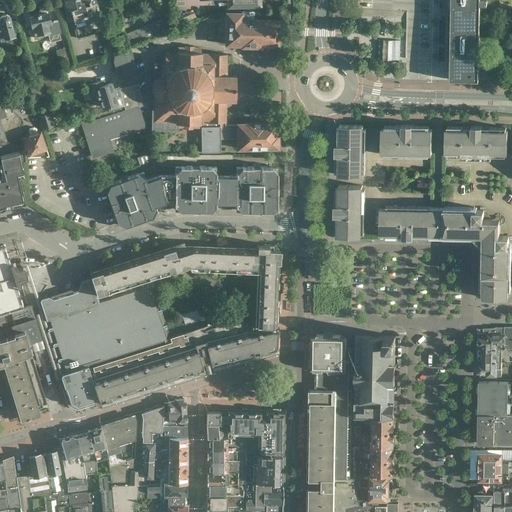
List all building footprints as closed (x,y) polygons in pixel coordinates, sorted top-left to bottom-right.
[(64,0),(70,20),(73,19),(78,38),(93,34),(92,30),(101,28),(97,13),(100,12),(96,0),(64,0)] [(487,0),(451,0),(450,80),(479,81),(480,4),(487,5),(487,0)] [(35,38),(60,32),(57,20),(50,21),(48,13),(47,9),(45,8),(41,9),(40,12),(40,15),(30,17),(35,38)] [(242,45),(261,46),(261,44),(278,45),(278,37),(280,37),(280,20),(241,19),(241,13),(227,13),(226,44),(242,44),(242,45)] [(1,41),(6,39),(5,37),(14,34),(9,16),(5,14),(1,15),(0,16),(0,37),(1,41)] [(126,34),(130,45),(169,29),(164,18),(126,34)] [(193,47),(193,46),(185,46),(185,47),(178,47),(178,53),(165,53),(165,55),(163,59),(160,63),(154,63),(153,80),(152,84),(152,89),(153,92),(153,129),(177,130),(177,127),(184,127),(184,129),(192,129),(192,127),(202,127),(202,153),(222,153),(222,135),(238,135),(239,148),(278,148),(277,135),(276,135),(276,124),(266,124),(266,123),(247,123),(247,124),(226,124),(226,107),(228,107),(229,107),(230,107),(230,106),(231,105),(232,105),(232,104),(232,103),(232,101),(235,101),(235,76),(226,76),(226,54),(201,54),(201,47),(193,47)] [(93,156),(113,150),(109,137),(145,126),(138,105),(134,89),(138,88),(137,83),(139,82),(130,47),(115,54),(113,61),(119,85),(124,106),(111,110),(81,119),(93,156)] [(68,68),(75,66),(70,48),(63,50),(68,68)] [(77,74),(87,70),(85,64),(75,67),(77,74)] [(42,78),(38,65),(33,66),(37,79),(42,78)] [(35,97),(63,88),(58,74),(30,83),(35,97)] [(111,110),(124,106),(119,85),(112,87),(111,82),(103,85),(101,79),(86,83),(92,105),(101,102),(103,107),(109,105),(111,110)] [(65,123),(63,115),(52,119),(50,113),(39,116),(43,129),(65,123)] [(336,144),(336,172),(338,172),(338,175),(364,175),(364,172),(366,172),(367,128),(364,128),(364,125),(339,124),(339,128),(337,127),(336,144)] [(402,126),(385,125),(385,127),(382,127),(381,153),(385,153),(385,155),(429,156),(429,153),(432,154),(433,128),(430,128),(429,126),(413,126),(413,125),(402,125),(402,126)] [(448,128),(446,128),(445,152),(448,152),(448,154),(462,154),(461,158),(491,159),(492,155),(505,155),(505,153),(508,153),(508,129),(506,129),(506,127),(482,127),(482,126),(472,126),(472,127),(448,126),(448,128)] [(49,156),(40,131),(26,136),(21,138),(25,150),(27,149),(28,156),(49,156)] [(26,162),(25,151),(1,156),(0,155),(0,208),(26,203),(20,177),(24,176),(21,164),(26,162)] [(120,227),(158,214),(156,206),(167,202),(175,202),(175,210),(217,211),(217,201),(236,202),(236,210),(278,211),(278,166),(236,166),(236,174),(217,174),(217,166),(175,166),(175,175),(161,175),(147,180),(144,172),(106,185),(120,227)] [(336,188),(335,205),(335,215),(335,232),(338,232),(338,235),(362,236),(362,233),(365,233),(366,188),(363,188),(363,185),(338,185),(338,188),(336,188)] [(444,237),(444,206),(440,206),(387,205),(387,207),(381,207),(380,234),(386,234),(386,236),(403,236),(403,237),(413,237),(413,236),(440,237),(444,237)] [(444,206),(444,237),(474,237),(481,245),(480,290),(483,290),(483,297),(509,298),(510,246),(509,246),(509,236),(500,236),(500,220),(484,219),(484,210),(478,210),(478,207),(444,206)] [(280,249),(273,249),(273,245),(269,245),(256,244),(256,249),(178,246),(90,273),(92,277),(82,280),(76,292),(53,300),(48,297),(42,299),(41,299),(40,301),(46,320),(49,328),(48,331),(50,331),(52,337),(54,343),(53,345),(55,346),(59,359),(57,361),(60,362),(64,373),(62,374),(61,376),(65,387),(67,388),(71,402),(74,404),(77,406),(99,398),(99,400),(100,402),(111,398),(111,397),(110,395),(204,369),(202,364),(211,361),(212,365),(277,348),(277,327),(254,325),(254,326),(247,325),(245,321),(232,320),(231,317),(170,337),(151,280),(182,271),(189,268),(257,271),(255,314),(276,315),(279,262),(280,249)] [(0,313),(23,307),(17,289),(22,288),(21,284),(22,281),(28,279),(24,266),(18,267),(17,267),(16,266),(15,264),(11,266),(7,255),(4,245),(0,246),(0,313)] [(58,377),(61,376),(62,374),(64,373),(60,362),(57,361),(59,359),(55,346),(53,345),(54,343),(52,337),(50,331),(48,331),(49,328),(46,320),(40,301),(36,289),(29,265),(26,265),(24,266),(28,279),(39,311),(33,313),(35,318),(41,337),(54,378),(58,377)] [(23,307),(0,313),(0,364),(3,363),(5,369),(20,419),(21,421),(30,419),(40,416),(39,413),(38,411),(48,408),(28,345),(32,344),(31,341),(41,337),(35,318),(33,313),(31,306),(24,308),(23,307)] [(478,333),(478,350),(482,350),(482,348),(511,349),(511,326),(509,326),(509,328),(496,327),(496,328),(488,329),(488,330),(483,330),(483,333),(478,333)] [(314,389),(352,390),(352,364),(348,359),(346,359),(347,339),(344,339),(344,337),(341,337),(341,335),(331,335),(331,334),(330,333),(329,333),(328,333),(327,333),(327,334),(326,334),(326,335),(317,334),(317,338),(314,338),(314,341),(310,341),(310,348),(311,348),(311,357),(310,357),(310,365),(311,365),(311,367),(313,367),(313,371),(314,371),(314,389)] [(355,417),(365,417),(394,418),(395,388),(396,388),(396,386),(395,386),(395,366),(397,366),(397,364),(395,364),(395,346),(395,336),(386,336),(356,335),(355,417)] [(111,398),(100,402),(100,404),(101,405),(279,353),(278,350),(277,348),(212,365),(211,361),(202,364),(204,369),(110,395),(111,397),(111,398)] [(482,350),(478,350),(478,357),(478,361),(506,361),(510,361),(510,354),(511,356),(511,349),(482,348),(482,350)] [(506,366),(506,361),(478,361),(478,372),(487,372),(487,375),(501,376),(501,366),(506,366)] [(511,392),(508,392),(509,382),(479,381),(478,413),(508,414),(508,403),(511,402),(511,392)] [(67,388),(65,387),(70,403),(77,407),(99,400),(99,398),(77,406),(74,404),(71,402),(67,388)] [(360,505),(355,483),(355,480),(355,478),(350,478),(352,390),(314,389),(312,488),(308,488),(307,511),(346,511),(347,508),(360,505)] [(163,423),(165,423),(187,424),(185,398),(175,399),(175,400),(168,401),(168,402),(164,403),(164,405),(163,423)] [(161,445),(162,436),(163,429),(164,429),(165,423),(163,423),(164,405),(141,412),(143,418),(142,436),(143,436),(143,441),(155,442),(155,446),(161,446),(161,445)] [(266,411),(266,412),(206,410),(206,424),(227,423),(228,432),(228,437),(245,437),(245,449),(245,451),(284,452),(285,411),(266,411)] [(511,414),(508,414),(478,413),(478,444),(511,444),(511,414)] [(128,467),(133,468),(135,458),(136,439),(137,419),(135,414),(101,425),(101,426),(106,446),(107,450),(108,455),(109,466),(111,482),(127,481),(128,467)] [(394,432),(394,418),(365,417),(365,423),(373,423),(373,432),(394,432)] [(187,435),(187,424),(165,423),(164,429),(164,434),(187,435)] [(228,437),(228,432),(227,423),(206,424),(207,437),(228,437)] [(96,459),(102,457),(108,455),(107,450),(106,446),(101,426),(88,430),(95,456),(96,459)] [(84,467),(85,473),(96,472),(96,461),(96,459),(95,456),(88,430),(75,434),(82,459),(84,467)] [(373,432),(373,446),(394,447),(394,432),(373,432)] [(82,459),(75,434),(75,433),(58,438),(65,465),(66,465),(64,470),(66,479),(66,480),(68,490),(87,488),(85,477),(85,473),(84,467),(82,459)] [(187,446),(187,437),(162,436),(161,445),(169,445),(169,446),(187,446)] [(207,449),(237,449),(245,449),(245,437),(228,437),(207,437),(207,449)] [(169,445),(161,445),(161,446),(155,446),(155,442),(143,441),(142,459),(161,460),(161,454),(161,450),(169,450),(169,446),(169,445)] [(67,493),(68,493),(68,490),(66,480),(66,479),(61,480),(56,450),(52,450),(55,447),(52,444),(47,451),(46,452),(46,453),(43,454),(49,486),(50,493),(51,496),(57,495),(59,495),(59,494),(67,493)] [(187,446),(169,446),(169,450),(161,450),(161,454),(168,454),(168,455),(173,455),(173,454),(178,454),(178,455),(187,455),(187,446)] [(394,447),(373,446),(373,461),(393,461),(394,447)] [(237,449),(207,449),(207,460),(227,460),(227,456),(237,456),(237,449)] [(49,486),(43,454),(40,454),(40,453),(40,451),(29,453),(30,455),(29,455),(30,455),(25,456),(29,475),(28,475),(31,496),(44,494),(50,493),(49,486)] [(282,482),(283,464),(283,456),(281,454),(253,453),(252,481),(282,482)] [(161,454),(161,460),(161,464),(187,464),(187,455),(178,455),(178,454),(173,454),(173,455),(168,455),(168,454),(161,454)] [(502,454),(478,454),(478,480),(510,480),(510,474),(511,474),(511,459),(502,460),(502,454)] [(16,476),(14,455),(2,459),(6,485),(7,487),(8,503),(9,511),(20,511),(21,510),(20,502),(16,476)] [(160,468),(161,464),(161,460),(142,459),(142,468),(146,478),(154,478),(154,470),(156,471),(156,468),(160,469),(160,468)] [(207,471),(246,472),(246,460),(237,460),(227,460),(207,460),(207,471)] [(372,475),(389,475),(393,475),(393,461),(373,461),(372,475)] [(187,473),(187,464),(161,464),(160,468),(160,469),(160,472),(168,473),(173,474),(173,472),(177,472),(177,473),(187,473)] [(129,485),(138,485),(139,471),(130,470),(129,485)] [(207,483),(246,483),(246,482),(246,472),(207,471),(207,483)] [(187,482),(187,473),(177,473),(177,472),(173,472),(173,474),(168,473),(160,472),(160,482),(168,482),(187,482)] [(32,511),(32,509),(33,509),(31,498),(31,496),(28,475),(16,476),(20,502),(21,510),(20,511),(32,511)] [(112,511),(111,489),(109,489),(107,475),(98,476),(100,491),(101,491),(102,510),(101,510),(101,511),(112,511)] [(369,475),(369,488),(393,488),(393,482),(391,479),(389,479),(389,475),(372,475),(369,475)] [(168,511),(186,511),(187,505),(186,505),(186,495),(187,495),(187,482),(168,482),(160,482),(160,494),(164,494),(164,495),(168,495),(168,511)] [(282,511),(282,505),(283,483),(246,482),(246,483),(246,489),(246,491),(245,511),(250,511),(274,511),(275,511),(282,511)] [(147,484),(138,485),(137,498),(147,498),(157,497),(157,492),(159,492),(159,483),(147,483),(147,484)] [(246,489),(246,483),(207,483),(207,495),(225,495),(244,495),(244,489),(246,489)] [(479,490),(475,494),(474,511),(495,511),(495,483),(483,483),(483,489),(486,489),(486,493),(483,491),(479,490)] [(504,490),(504,486),(504,484),(495,483),(495,511),(505,511),(505,490),(504,490)] [(111,489),(112,511),(136,511),(137,507),(137,498),(138,485),(129,485),(111,485),(112,489),(111,489)] [(0,487),(0,511),(9,511),(8,503),(7,487),(0,487)] [(369,488),(369,500),(369,501),(370,501),(388,501),(388,497),(391,497),(393,495),(393,488),(369,488)] [(89,511),(89,503),(88,502),(87,493),(87,492),(87,490),(68,493),(70,503),(70,505),(72,504),(73,511),(89,511)] [(101,511),(101,510),(102,510),(101,491),(100,491),(87,492),(87,493),(88,502),(89,503),(89,511),(101,511)] [(44,497),(45,511),(58,511),(57,495),(51,496),(50,493),(44,494),(44,497)] [(70,511),(70,503),(68,493),(67,493),(59,494),(59,495),(57,495),(58,511),(70,511)] [(45,511),(44,497),(44,494),(31,496),(31,498),(31,500),(33,509),(32,509),(32,511),(45,511)] [(168,511),(168,495),(164,495),(164,494),(160,494),(159,511),(168,511)] [(207,495),(207,506),(235,506),(235,500),(225,500),(225,495),(207,495)] [(364,511),(365,505),(370,504),(370,501),(369,501),(369,500),(360,499),(361,505),(347,508),(347,511),(364,511)] [(397,511),(397,503),(388,503),(387,511),(397,511)]
